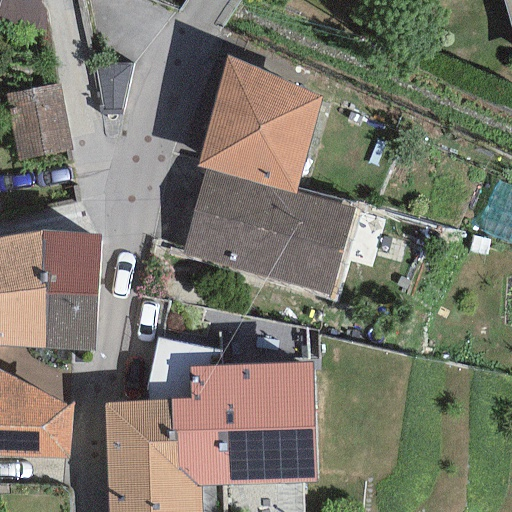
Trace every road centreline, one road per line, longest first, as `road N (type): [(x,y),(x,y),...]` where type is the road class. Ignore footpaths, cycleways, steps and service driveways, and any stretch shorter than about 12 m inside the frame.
road 1 (tertiary): [(89,511),(86,450),(108,243)]
road 2 (tertiary): [(108,243),(148,135),(215,0)]
road 3 (residential): [(62,0),(108,243)]
